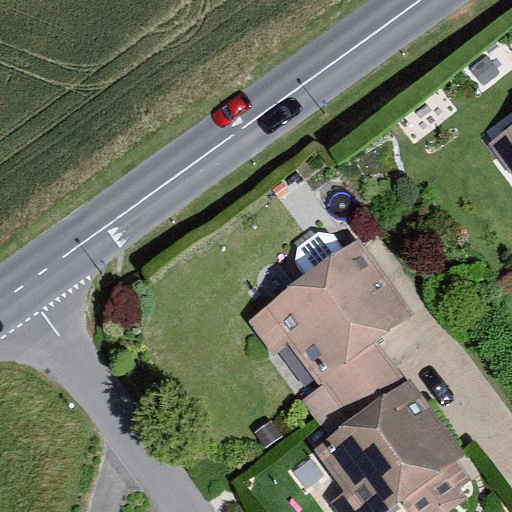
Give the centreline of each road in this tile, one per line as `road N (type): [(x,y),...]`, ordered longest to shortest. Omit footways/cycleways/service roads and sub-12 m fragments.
road 1 (tertiary): [(25,287),(423,0)]
road 2 (residential): [(25,287),(191,511)]
road 3 (unknown): [(511,441),(359,264)]
